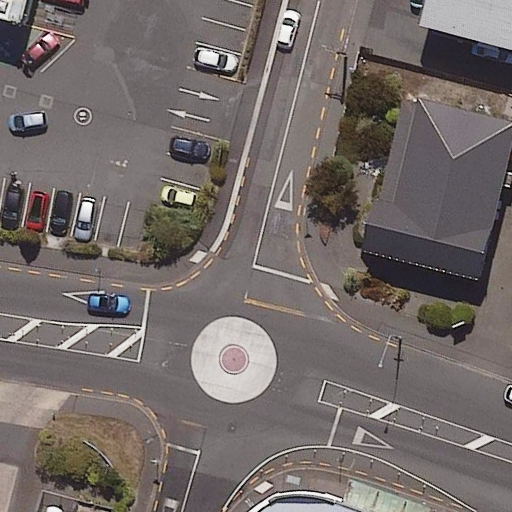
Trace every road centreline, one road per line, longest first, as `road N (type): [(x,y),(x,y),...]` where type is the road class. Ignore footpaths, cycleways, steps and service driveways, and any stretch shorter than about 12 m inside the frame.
road 1 (residential): [(249,320),(323,0)]
road 2 (tertiary): [(511,484),(263,402)]
road 3 (tertiary): [(268,334),(511,416)]
road 4 (tertiary): [(0,289),(216,320)]
road 5 (tertiary): [(186,382),(0,353)]
